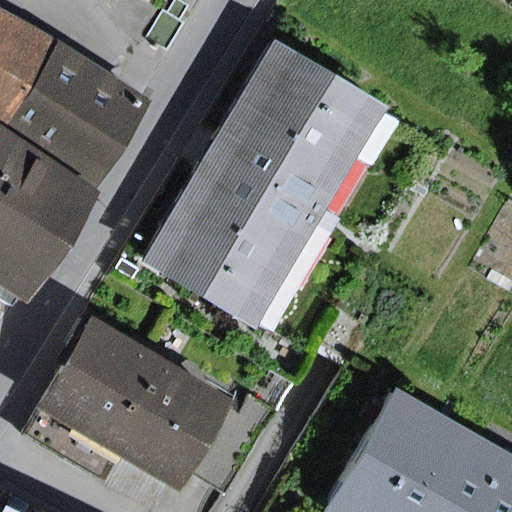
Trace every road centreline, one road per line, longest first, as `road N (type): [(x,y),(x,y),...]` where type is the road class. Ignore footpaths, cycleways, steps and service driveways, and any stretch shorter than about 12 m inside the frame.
road 1 (tertiary): [(237,0),(0,379)]
road 2 (unclassified): [(0,447),(102,511)]
